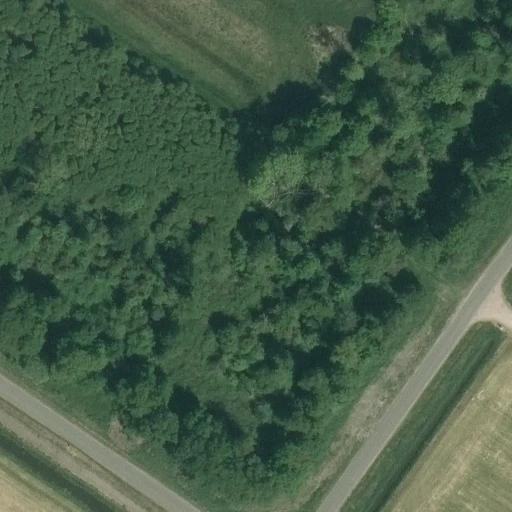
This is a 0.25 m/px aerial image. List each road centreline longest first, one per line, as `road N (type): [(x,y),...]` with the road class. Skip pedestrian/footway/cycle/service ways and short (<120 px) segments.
road 1 (unclassified): [(323,511),(511,258)]
road 2 (unclassified): [(178,511),(0,390)]
